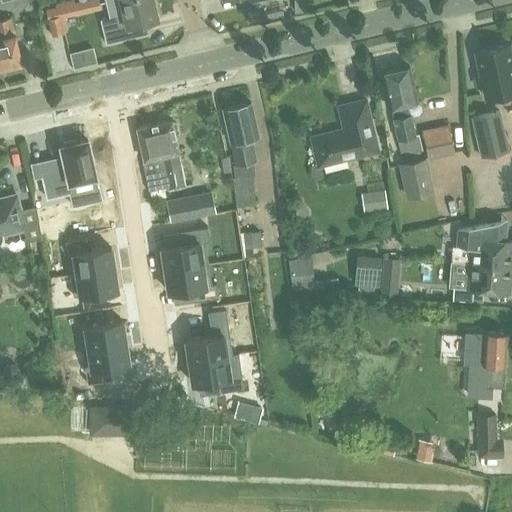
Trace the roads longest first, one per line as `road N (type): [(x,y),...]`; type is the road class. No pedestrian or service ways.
road 1 (tertiary): [(203,67),(484,0)]
road 2 (residential): [(110,89),(156,365)]
